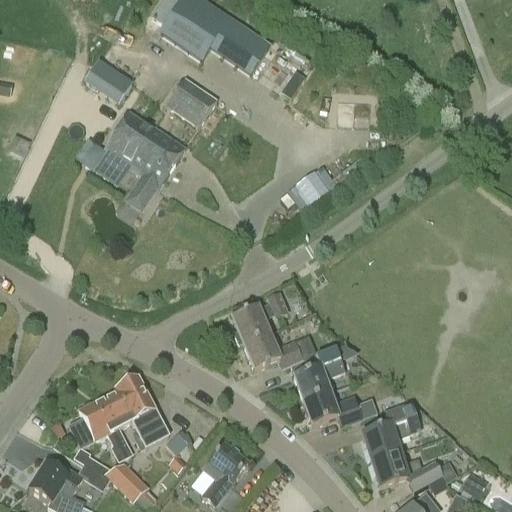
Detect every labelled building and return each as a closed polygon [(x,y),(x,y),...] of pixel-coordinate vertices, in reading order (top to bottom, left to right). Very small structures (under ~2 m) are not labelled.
[(268,52),(189,0),(186,0),(160,39),(201,67),(210,53),(249,80),(268,52)] [(101,63),(85,83),(118,108),(134,87),(101,63)] [(189,75),(164,112),(197,134),(222,96),(189,75)] [(117,193),(129,175),(142,184),(130,203),(144,213),(182,155),(128,119),(104,156),(105,157),(92,177),(117,193)] [(370,137),(340,140),(341,148),(370,145),(370,137)] [(14,142),(8,155),(21,161),(27,148),(14,142)] [(242,349),(243,350),(269,339),(263,325),(272,321),(274,326),(288,319),(279,299),(265,305),(268,311),(258,315),(258,313),(232,324),(237,336),(232,339),(238,351),(242,349)] [(275,355),(269,339),(243,350),(254,376),(279,366),(282,375),(290,371),(316,361),(308,343),(294,348),(294,347),(275,355)] [(290,371),(294,383),(293,383),(302,408),(329,398),(325,386),(344,378),(339,364),(354,359),(345,351),(316,361),(290,371)] [(119,435),(131,429),(136,439),(132,442),(140,457),(169,442),(140,387),(135,386),(115,396),(116,397),(103,404),(119,435)] [(333,409),(329,398),(302,408),(311,433),(337,423),(341,433),(376,420),(370,405),(356,410),(353,402),(333,409)] [(132,461),(119,435),(103,404),(78,417),(94,448),(106,442),(111,452),(109,454),(117,468),(132,461)] [(385,417),(389,432),(362,441),(371,468),(398,459),(394,447),(420,438),(410,409),(385,417)] [(203,477),(213,485),(200,502),(213,511),(214,511),(248,470),(224,451),(203,477)] [(402,470),(398,459),(371,468),(380,494),(405,486),(411,499),(443,482),(434,467),(421,475),(417,465),(402,470)] [(88,462),(80,474),(106,490),(109,485),(103,480),(111,476),(88,462)] [(29,495),(49,507),(46,511),(81,511),(83,508),(70,503),(81,485),(101,497),(106,490),(80,474),(77,480),(60,470),(58,474),(47,467),(29,495)] [(124,470),(111,476),(103,480),(109,485),(132,510),(136,505),(142,511),(151,511),(156,508),(145,496),(147,494),(124,470)] [(433,511),(425,501),(411,511),(433,511)] [(455,501),(449,511),(466,511),(469,508),(455,501)]
